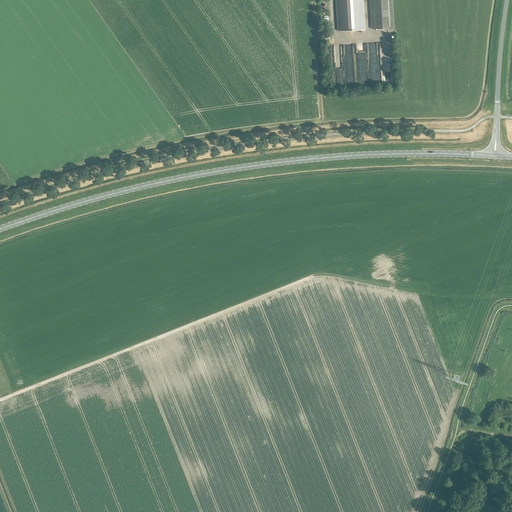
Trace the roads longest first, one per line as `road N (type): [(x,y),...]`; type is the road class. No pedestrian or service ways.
road 1 (secondary): [(0,229),(86,201),(254,166),(365,155),(493,156)]
road 2 (track): [(0,400),(310,276)]
road 3 (unclassified): [(493,156),(505,0)]
road 4 (unknown): [(448,511),(460,458),(455,434),(511,432)]
